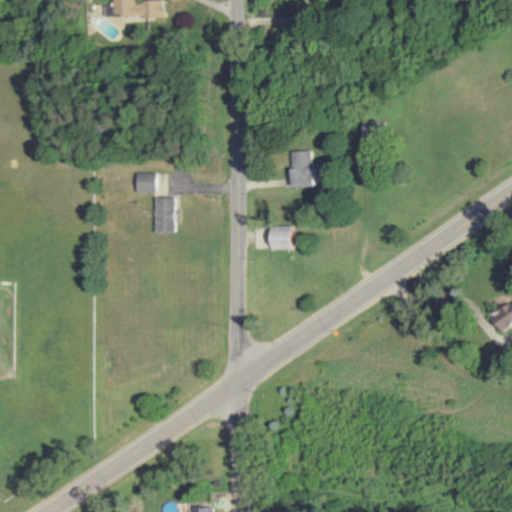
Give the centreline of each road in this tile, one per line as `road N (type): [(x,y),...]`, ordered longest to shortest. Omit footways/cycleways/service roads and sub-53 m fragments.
road 1 (residential): [(244,389),(239,0)]
road 2 (tertiary): [(244,389),(511,198)]
road 3 (tertiary): [(60,511),(244,389)]
road 4 (tertiary): [(242,511),(244,389)]
